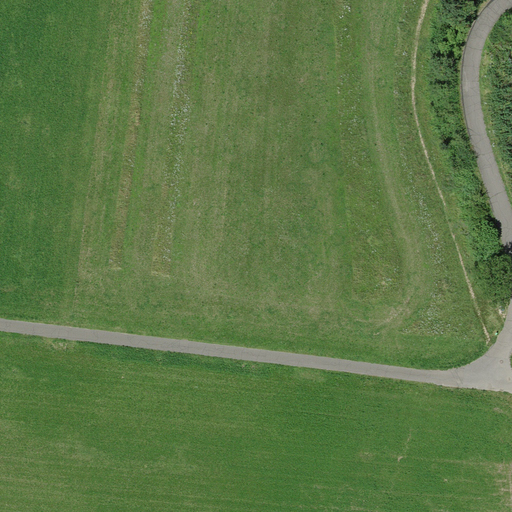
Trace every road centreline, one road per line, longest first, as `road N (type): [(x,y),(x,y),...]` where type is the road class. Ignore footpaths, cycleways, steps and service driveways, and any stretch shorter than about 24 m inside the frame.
road 1 (track): [(0,324),(462,377),(497,357),(511,330)]
road 2 (track): [(437,0),(421,38),(419,111),(483,307),(510,336)]
road 3 (track): [(511,252),(470,95),(482,22),(504,0)]
